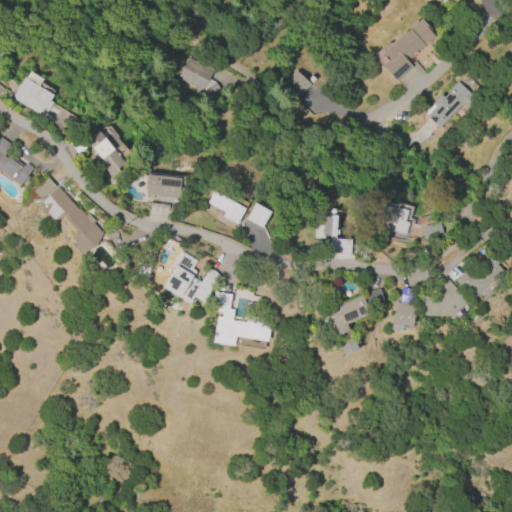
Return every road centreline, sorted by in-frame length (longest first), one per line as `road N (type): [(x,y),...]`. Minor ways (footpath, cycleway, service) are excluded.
road 1 (residential): [(511,132),(473,223),(425,274),(376,272),(248,260),(133,224),(94,196),(60,151),(0,109)]
road 2 (residential): [(503,6),(453,60),(368,127),(340,133),(297,122),(228,68)]
